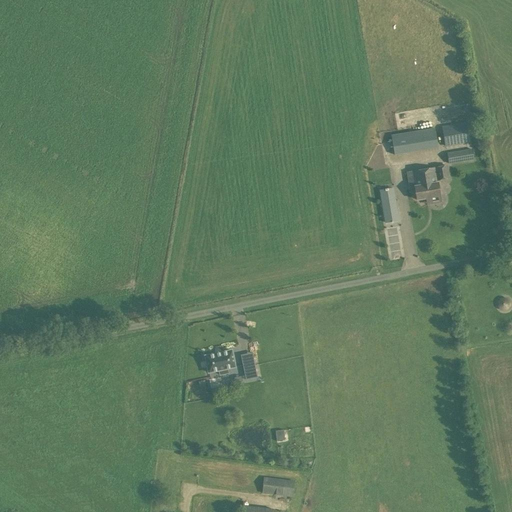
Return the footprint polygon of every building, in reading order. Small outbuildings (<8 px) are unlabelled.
[(446,147),(471,142),(467,122),(442,127),(446,147)] [(394,156),(438,148),(434,128),(391,136),(394,156)] [(448,164),(474,160),(472,149),(446,153),(448,164)] [(424,191),(426,198),(429,198),(430,204),(440,202),(437,183),(436,180),(449,178),(447,166),(423,170),(427,191),(424,191)] [(416,200),(426,198),(424,191),(427,191),(423,170),(412,172),(416,200)] [(385,222),(398,220),(394,200),(382,202),(385,222)] [(391,259),(402,258),(399,239),(388,240),(391,259)] [(497,304),(497,305),(497,306),(498,306),(498,307),(498,308),(499,308),(499,309),(500,310),(501,310),(501,311),(502,311),(503,311),(504,311),(505,311),(506,311),(507,311),(508,311),(508,310),(509,310),(509,309),(510,309),(510,308),(511,307),(511,306),(511,305),(511,304),(511,303),(511,302),(511,301),(510,301),(510,300),(509,300),(509,299),(508,299),(508,298),(507,298),(506,298),(505,297),(504,297),(503,297),(503,298),(502,298),(501,298),(500,299),(499,299),(499,300),(498,300),(498,301),(498,302),(497,303),(497,304)] [(227,373),(226,368),(235,366),(231,351),(205,356),(208,372),(218,370),(219,375),(227,373)] [(245,380),(257,377),(254,362),(242,365),(245,380)] [(283,430),(275,431),(276,441),(284,440),(283,430)] [(292,497),(294,481),(263,477),(261,493),(292,497)] [(273,511),(274,510),(244,507),(244,503),(243,502),(241,511),(273,511)]
